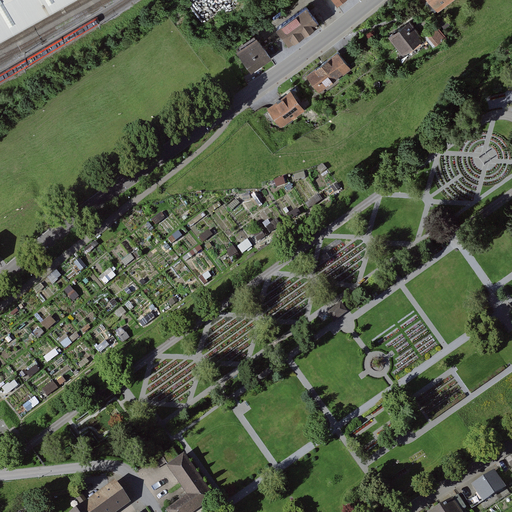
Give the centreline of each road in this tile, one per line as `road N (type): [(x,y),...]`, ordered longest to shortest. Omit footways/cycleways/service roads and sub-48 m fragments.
road 1 (tertiary): [(372,0),(0,281)]
road 2 (residential): [(0,477),(115,467),(156,511)]
road 3 (residential): [(410,511),(511,448)]
